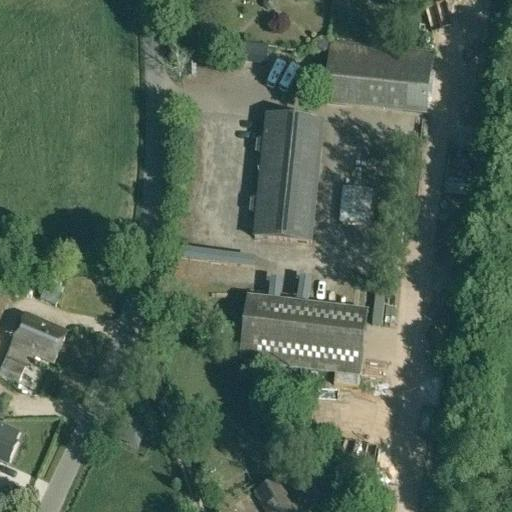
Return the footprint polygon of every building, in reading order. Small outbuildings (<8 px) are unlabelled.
[(329,39),(323,39),(320,40),(313,45),(309,54),(325,56),(328,54),(329,39)] [(325,104),(424,115),(431,55),(371,49),(370,60),(330,56),(325,104)] [(225,59),(221,54),(212,53),(207,56),(206,62),(210,67),(220,68),(224,65),(225,59)] [(254,239),(290,243),(309,245),(322,124),(266,119),(264,139),(257,142),(255,154),(262,158),(254,239)] [(384,219),(379,252),(391,253),(395,220),(384,219)] [(55,308),(59,297),(62,290),(48,285),(46,291),(45,291),(40,302),(55,308)] [(0,319),(9,299),(0,295),(0,319)] [(239,363),(359,377),(367,314),(247,299),(239,363)] [(66,335),(25,318),(12,348),(53,365),(66,335)] [(0,377),(18,385),(25,369),(6,361),(0,374),(0,377)] [(118,440),(137,449),(144,433),(136,430),(139,424),(127,419),(118,440)] [(0,463),(7,467),(17,444),(14,443),(18,435),(0,426),(0,463)] [(302,480),(313,501),(327,493),(316,472),(302,480)] [(256,493),(266,511),(293,511),(277,482),(256,493)]
